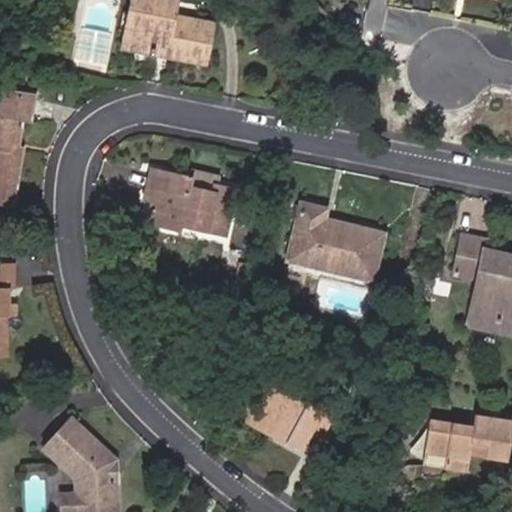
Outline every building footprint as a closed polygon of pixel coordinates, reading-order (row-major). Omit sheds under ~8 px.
[(175,0),(129,0),(121,44),(204,61),(211,26),(172,18),(175,0)] [(0,208),(13,210),(20,152),(12,151),(16,120),(26,121),(29,97),(0,92),(0,208)] [(142,200),(138,215),(135,228),(157,234),(160,227),(216,240),(227,197),(203,191),(201,199),(177,194),(179,185),(137,175),(132,197),(142,200)] [(128,213),(138,215),(142,200),(132,197),(128,213)] [(319,213),(292,207),(278,264),(361,287),(373,237),(316,224),(319,213)] [(456,316),(503,328),(511,283),(511,260),(476,251),(478,242),(453,236),(445,276),(464,281),(456,316)] [(0,352),(6,353),(6,312),(7,302),(6,286),(16,285),(16,263),(0,263),(0,352)] [(7,302),(6,312),(16,312),(16,302),(7,302)] [(501,339),(503,328),(456,316),(454,326),(501,339)] [(319,455),(337,424),(269,384),(259,402),(248,396),(237,415),(293,450),(298,442),(319,455)] [(114,458),(69,417),(41,447),(73,477),(72,490),(72,511),(114,511),(114,482),(102,471),(114,458)] [(442,464),(438,479),(457,484),(461,468),(495,476),(505,433),(462,423),(459,435),(421,425),(413,457),(442,464)] [(410,472),(438,479),(442,464),(413,457),(410,472)] [(114,482),(114,458),(102,471),(114,482)] [(72,511),(72,490),(57,490),(56,511),(72,511)]
